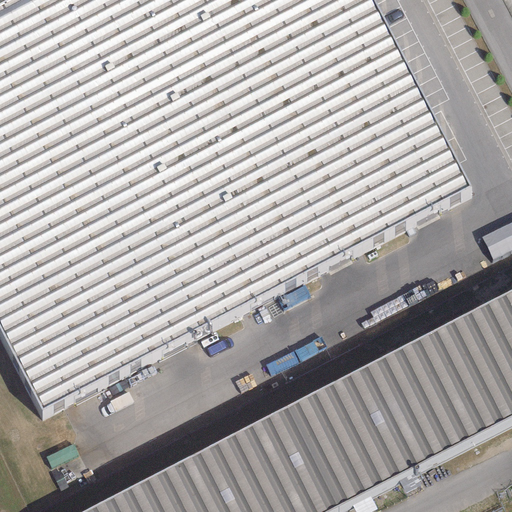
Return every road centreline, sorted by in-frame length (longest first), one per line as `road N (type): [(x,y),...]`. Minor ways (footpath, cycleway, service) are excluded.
road 1 (unknown): [(511,204),(293,321)]
road 2 (unclassified): [(511,457),(405,511)]
